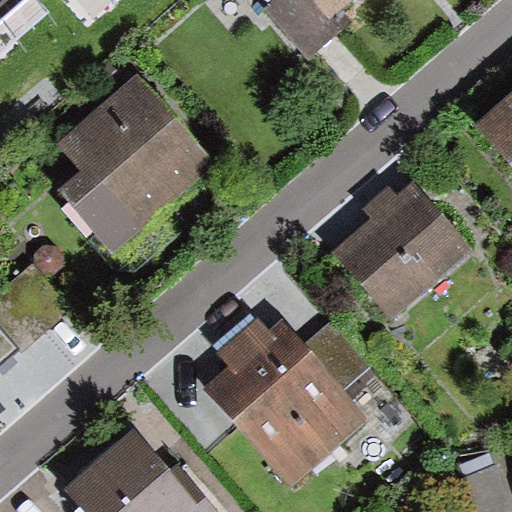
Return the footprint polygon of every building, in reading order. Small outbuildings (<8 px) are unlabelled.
[(0,0),(0,24),(26,0),(0,0)] [(272,0),(264,7),(310,59),(351,23),(338,9),(348,0),(272,0)] [(215,163),(135,74),(56,145),(79,169),(56,190),(114,254),(215,163)] [(511,92),(476,125),(511,164),(511,92)] [(472,251),(415,186),(402,197),(390,184),(362,208),(372,218),(333,252),(392,320),(472,251)] [(45,351),(81,308),(52,285),(16,327),(45,351)] [(305,344),(284,321),(271,332),(255,314),(211,353),(226,370),(206,388),(295,487),(371,418),(343,388),(305,344)] [(333,320),(305,344),(343,388),(371,364),(333,320)] [(0,360),(15,347),(0,329),(0,360)] [(220,511),(180,462),(169,471),(137,432),(68,488),(87,511),(220,511)]
